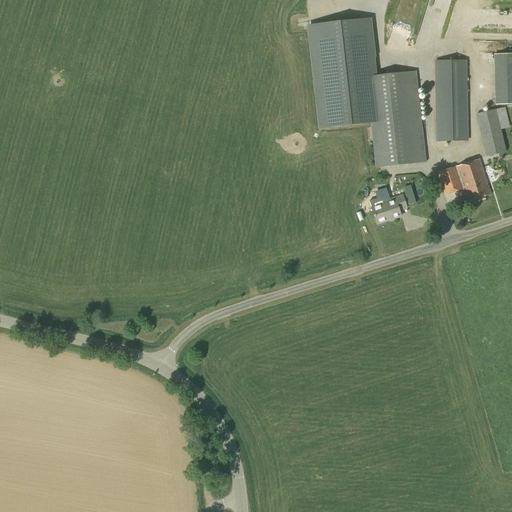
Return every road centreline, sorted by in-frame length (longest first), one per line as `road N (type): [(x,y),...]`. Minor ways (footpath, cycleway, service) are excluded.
road 1 (unclassified): [(511,220),(217,314),(186,333),(161,368)]
road 2 (track): [(384,0),(381,58),(422,55),(430,169),(452,239)]
road 3 (unclassified): [(242,511),(221,427),(161,368)]
road 4 (unclassified): [(161,368),(0,322)]
